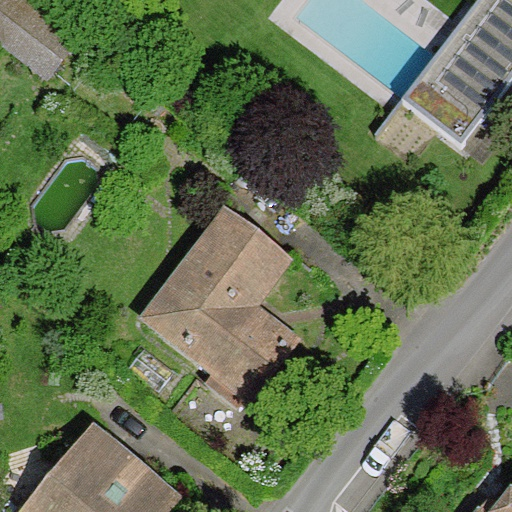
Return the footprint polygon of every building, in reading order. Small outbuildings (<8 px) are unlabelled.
[(36,0),(2,0),(0,3),(0,43),(46,80),(81,36),(36,0)] [(511,0),(484,0),(404,104),(460,147),(511,79),(511,0)] [(219,221),(135,327),(246,415),(296,353),(252,318),(287,275),(219,221)] [(83,433),(18,511),(170,511),(175,508),(83,433)] [(511,511),(511,491),(495,511),(511,511)]
